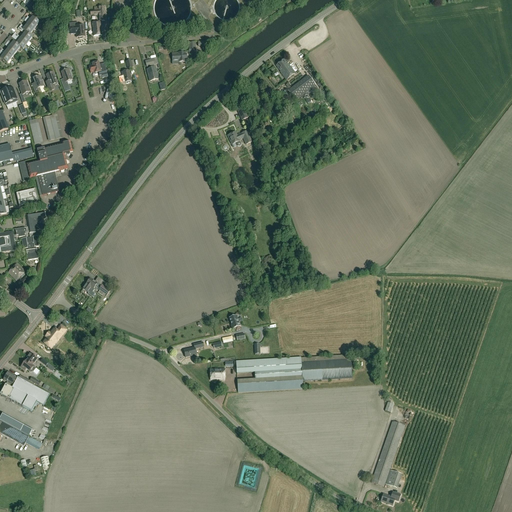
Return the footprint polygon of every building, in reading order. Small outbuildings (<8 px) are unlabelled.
[(105,21),(105,7),(99,8),(99,7),(90,8),(90,16),(99,15),(100,21),(105,21)] [(28,17),(26,19),(36,27),(39,23),(32,17),(31,19),(28,17)] [(36,27),(26,19),(24,21),(27,24),(26,26),(33,31),(36,27)] [(76,34),(76,38),(79,38),(79,39),(82,39),(83,38),(83,37),(85,37),(84,25),(75,26),(74,23),(69,24),(70,28),(70,34),(76,34)] [(102,35),(100,23),(93,23),(94,36),(102,35)] [(21,25),(20,27),(30,35),(33,31),(26,26),(24,28),(21,25)] [(32,37),(30,35),(20,27),(18,29),(24,34),(22,36),(29,41),(32,37)] [(15,34),(13,36),(26,46),(29,41),(22,36),(21,38),(15,34)] [(26,46),(13,36),(12,38),(15,40),(17,42),(16,44),(13,42),(20,47),(23,50),(26,46)] [(8,42),(7,44),(17,51),(20,47),(13,42),(12,44),(8,42)] [(17,51),(7,44),(5,46),(8,48),(7,50),(14,56),(17,51)] [(2,50),(0,52),(10,60),(14,56),(7,50),(5,52),(2,50)] [(10,60),(0,52),(0,54),(2,56),(0,58),(7,64),(10,60)] [(173,63),(178,62),(186,62),(185,53),(178,53),(178,54),(172,54),(173,63)] [(280,72),(286,80),(295,73),(289,65),(288,65),(284,60),(276,66),(281,72),(280,72)] [(126,62),(128,69),(133,68),(132,66),(135,66),(133,61),(131,62),(131,61),(126,62)] [(108,77),(106,68),(100,69),(99,62),(92,64),(93,66),(89,67),(91,73),(94,73),(95,73),(98,72),(99,76),(102,75),(102,78),(108,77)] [(70,90),(68,84),(72,83),(71,80),(72,80),(68,70),(71,69),(71,68),(65,71),(65,70),(64,71),(61,72),(64,79),(60,80),(65,92),(70,90)] [(155,68),(147,70),(148,73),(149,73),(151,81),(157,80),(155,73),(157,72),(155,68)] [(132,82),(129,71),(121,73),(125,84),(126,85),(129,84),(132,82)] [(46,84),(48,88),(49,92),(54,90),(52,85),(58,83),(54,73),(47,76),(49,83),(46,84)] [(44,87),(40,76),(33,79),(35,85),(33,86),(32,85),(36,94),(41,92),(39,88),(43,87),(44,87)] [(288,91),(295,101),(315,86),(308,76),(288,91)] [(22,95),(23,95),(31,92),(26,82),(19,84),(22,91),(20,91),(22,94),(22,95)] [(8,89),(6,89),(12,104),(18,102),(17,99),(13,89),(12,87),(8,89)] [(12,104),(6,89),(0,92),(5,104),(6,106),(12,104)] [(66,135),(73,134),(71,123),(69,124),(66,107),(60,108),(66,135)] [(243,107),(237,110),(242,121),(248,118),(243,107)] [(0,132),(9,129),(2,111),(0,111),(0,132)] [(252,142),(247,132),(240,135),(239,137),(238,138),(235,133),(228,136),(232,145),(239,142),(239,141),(243,139),(246,145),(252,142)] [(27,166),(26,166),(27,171),(29,171),(31,178),(35,177),(38,176),(43,196),(59,192),(55,172),(67,169),(64,156),(65,156),(65,155),(66,155),(66,156),(67,156),(67,157),(68,157),(69,157),(69,156),(70,156),(70,155),(70,154),(69,153),(73,152),(70,142),(37,150),(40,162),(27,165),(27,166)] [(0,163),(7,162),(7,163),(13,161),(13,160),(14,162),(19,161),(33,157),(31,150),(12,155),(10,145),(0,147),(0,163)] [(19,163),(23,182),(29,181),(25,162),(19,163)] [(35,189),(16,194),(19,207),(38,203),(35,189)] [(29,228),(30,233),(28,234),(29,234),(36,233),(36,231),(39,230),(40,229),(45,232),(49,227),(44,224),(44,223),(44,219),(46,219),(45,211),(45,212),(27,215),(29,225),(30,225),(31,228),(29,228)] [(15,230),(16,236),(19,235),(19,238),(25,237),(25,234),(26,234),(25,228),(26,228),(25,228),(14,229),(15,230)] [(15,250),(14,241),(17,241),(16,238),(13,238),(12,232),(0,234),(0,249),(1,254),(1,253),(15,250)] [(38,237),(29,238),(22,239),(24,249),(26,249),(28,261),(38,259),(36,247),(40,247),(39,246),(38,247),(37,237),(38,237)] [(17,264),(8,273),(17,281),(18,280),(21,282),(18,285),(22,289),(28,284),(26,282),(28,280),(25,277),(23,275),(26,272),(17,264)] [(99,289),(99,290),(107,296),(110,291),(112,289),(102,282),(103,281),(98,278),(94,282),(90,279),(86,284),(87,284),(83,289),(88,293),(88,292),(89,293),(88,294),(90,296),(94,290),(94,289),(95,287),(99,289)] [(240,327),(236,315),(229,318),(231,325),(232,329),(235,328),(236,331),(241,330),(239,327),(240,327)] [(56,344),(58,340),(66,330),(60,326),(56,331),(54,329),(43,342),(48,346),(49,344),(53,347),(55,343),(56,344)] [(185,346),(189,345),(188,341),(177,345),(180,351),(186,349),(185,346)] [(197,356),(195,349),(204,347),(202,342),(194,345),(194,348),(184,350),(185,358),(191,356),(192,358),(197,356)] [(26,361),(36,369),(33,366),(38,360),(30,353),(27,358),(28,359),(26,361)] [(238,393),(302,389),(302,382),(352,379),(351,376),(353,376),(352,372),(351,372),(350,355),(236,362),(237,374),(254,373),(255,379),(237,380),(238,393)] [(36,369),(26,361),(21,368),(25,371),(26,370),(29,373),(30,372),(31,373),(32,372),(33,372),(36,369)] [(48,363),(46,366),(48,367),(47,368),(52,372),(55,369),(48,363)] [(225,369),(210,369),(210,381),(225,380),(225,369)] [(3,380),(12,385),(17,377),(8,372),(3,380)] [(9,399),(15,403),(32,412),(37,402),(44,406),(50,396),(28,384),(30,381),(20,376),(19,379),(18,378),(12,389),(5,384),(4,386),(0,394),(9,399)] [(41,383),(32,377),(30,381),(39,386),(41,383)] [(391,413),(393,405),(387,403),(384,411),(391,413)] [(33,429),(2,413),(0,417),(0,419),(29,436),(33,429)] [(0,433),(24,447),(25,443),(39,451),(42,444),(29,436),(0,419),(0,433)] [(392,422),(371,483),(384,488),(405,426),(392,422)] [(50,465),(48,456),(40,458),(42,467),(50,465)] [(397,489),(402,475),(390,471),(385,485),(397,489)] [(400,495),(393,493),(391,497),(383,495),(380,502),(392,506),(394,501),(398,502),(400,495)]
